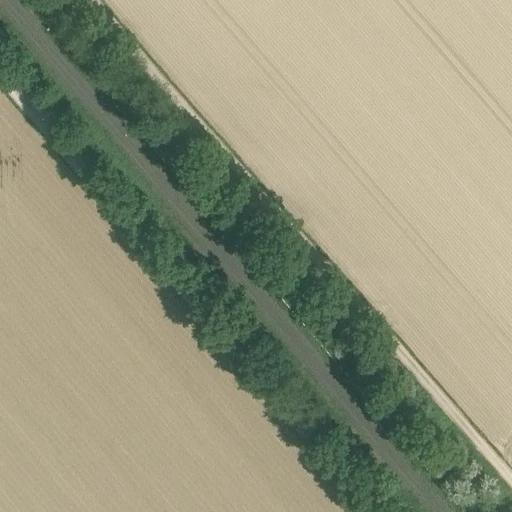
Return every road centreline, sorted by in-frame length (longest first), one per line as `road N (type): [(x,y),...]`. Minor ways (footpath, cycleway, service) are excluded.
road 1 (track): [(511,482),(85,0)]
road 2 (unclassified): [(373,511),(0,72)]
